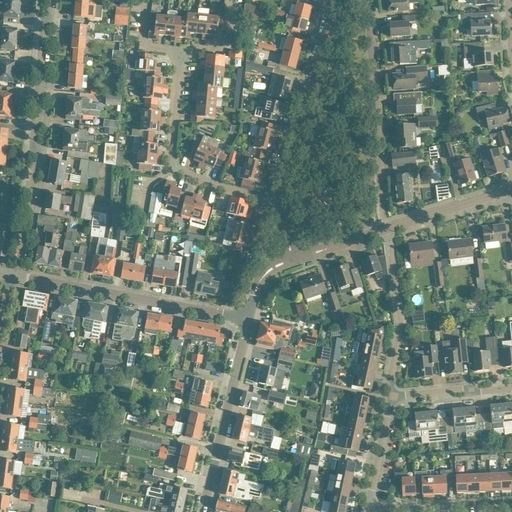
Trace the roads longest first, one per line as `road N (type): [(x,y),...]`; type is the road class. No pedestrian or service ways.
road 1 (residential): [(11,276),(33,175),(47,0)]
road 2 (residential): [(247,319),(11,276)]
road 3 (residential): [(293,260),(511,189)]
road 4 (residential): [(280,204),(175,167),(181,52)]
road 5 (residential): [(280,204),(333,0)]
road 6 (residential): [(202,511),(247,319)]
road 7 (residential): [(390,398),(511,386)]
